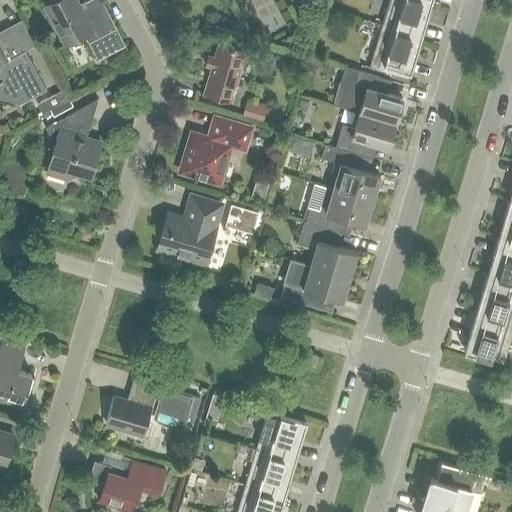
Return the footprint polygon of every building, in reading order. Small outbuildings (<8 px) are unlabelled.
[(97,60),(125,45),(100,0),(99,0),(81,10),(75,0),(56,0),(45,6),(66,46),(84,36),(97,60)] [(419,42),(430,5),(413,0),(388,0),(381,25),(395,29),(394,34),(419,42)] [(408,79),(419,42),(394,34),(395,29),(381,25),(369,67),(361,64),(361,65),(408,79)] [(0,98),(20,104),(46,90),(13,30),(0,36),(0,77),(1,78),(3,82),(0,84),(0,98)] [(203,93),(231,102),(246,51),(218,43),(214,57),(209,56),(206,66),(211,67),(203,93)] [(384,78),(358,70),(347,67),(336,106),(359,113),(395,123),(402,98),(380,92),(384,78)] [(69,99),(64,89),(36,105),(42,115),(69,99)] [(90,177),(100,142),(86,138),(98,99),(45,128),(54,146),(49,164),(59,167),(65,179),(76,173),(90,177)] [(300,100),(298,108),(306,111),(309,102),(300,100)] [(247,104),(243,115),(263,121),(266,110),(247,104)] [(335,147),(362,155),(366,142),(387,148),(395,123),(359,113),(354,128),(342,125),(335,147)] [(192,133),(180,171),(219,183),(232,138),(247,142),(252,127),(221,118),(217,133),(219,134),(217,141),(192,133)] [(288,135),(284,149),(296,153),(300,139),(288,135)] [(350,152),(362,155),(335,147),(325,144),(320,158),(335,162),(331,174),(336,176),(333,188),(372,200),(379,175),(346,165),(350,152)] [(306,222),(334,230),(335,231),(339,217),(364,225),(372,200),(333,188),(329,200),(324,199),(320,211),(310,208),(306,222)] [(205,263),(215,228),(213,228),(220,205),(192,196),(185,219),(167,214),(157,249),(205,263)] [(511,239),(511,199),(510,199),(499,236),(511,239)] [(231,206),(226,222),(252,229),(257,214),(231,206)] [(329,244),(334,230),(306,222),(304,221),(297,243),(315,249),(310,265),(349,277),(356,252),(329,244)] [(511,239),(499,236),(488,273),(511,279),(511,284),(511,286),(511,239)] [(310,265),(289,258),(289,260),(291,260),(280,297),(327,311),(327,309),(331,298),(342,301),(349,277),(310,265)] [(502,317),(500,323),(511,326),(511,286),(511,284),(511,279),(488,273),(477,310),(502,317)] [(257,283),(254,294),(270,299),(273,288),(257,283)] [(477,310),(464,352),(511,367),(511,366),(503,364),(511,335),(511,326),(500,323),(502,317),(477,310)] [(20,412),(31,375),(17,371),(25,343),(2,336),(0,343),(0,398),(21,405),(18,412),(20,412)] [(317,356),(306,352),(303,364),(314,367),(317,356)] [(183,427),(186,427),(187,423),(193,425),(201,399),(133,378),(126,401),(113,397),(105,423),(143,434),(149,413),(157,415),(156,418),(158,420),(160,422),(163,423),(166,425),(168,426),(171,427),(174,427),(177,428),(180,428),(183,427)] [(227,417),(231,394),(217,392),(213,415),(227,417)] [(293,465),(306,422),(259,408),(259,409),(266,411),(255,448),(269,452),(268,457),(293,465)] [(0,466),(5,468),(5,466),(4,466),(12,438),(14,438),(14,437),(0,433),(0,466)] [(269,452),(255,448),(244,484),(258,489),(257,494),(282,502),(293,465),(268,457),(269,452)] [(160,487),(165,470),(132,460),(127,477),(109,471),(111,466),(94,461),(88,481),(103,486),(99,501),(117,507),(116,509),(126,511),(132,511),(142,481),(160,487)] [(431,478),(424,499),(464,511),(471,486),(478,488),(482,474),(442,462),(437,479),(431,478)] [(258,489),(244,484),(236,511),(278,511),(282,502),(257,494),(258,489)] [(468,511),(464,511),(424,499),(420,511),(468,511)]
